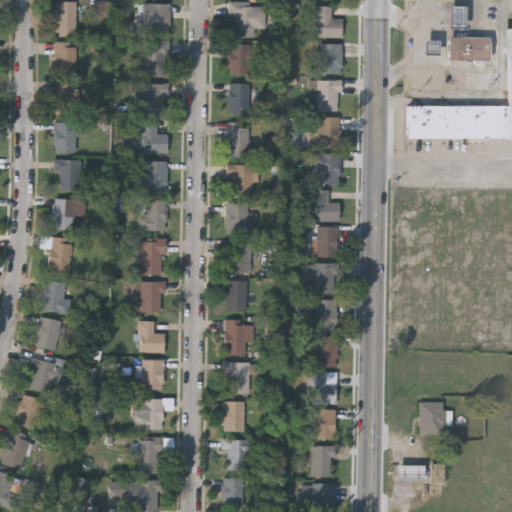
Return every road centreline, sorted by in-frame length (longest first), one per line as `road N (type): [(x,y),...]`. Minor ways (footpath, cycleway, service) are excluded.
road 1 (residential): [(203,0),(193,511)]
road 2 (tertiary): [(375,0),(372,511)]
road 3 (residential): [(29,0),(29,174),(0,366)]
